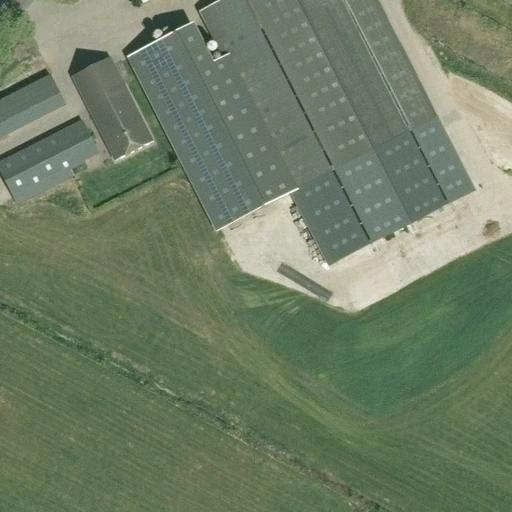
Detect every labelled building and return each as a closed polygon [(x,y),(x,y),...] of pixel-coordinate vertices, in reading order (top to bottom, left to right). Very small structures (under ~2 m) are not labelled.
[(372,0),(224,0),(202,11),(225,57),(210,65),(189,26),(130,58),(220,230),(294,191),(377,150),(434,121),(372,0)] [(153,143),(111,58),(73,77),(115,162),(153,143)] [(56,74),(0,100),(0,128),(3,136),(70,105),(56,74)] [(71,171),(100,156),(83,123),(0,165),(0,171),(18,206),(74,177),(71,171)] [(381,203),(389,219),(426,203),(419,186),(381,203)]
